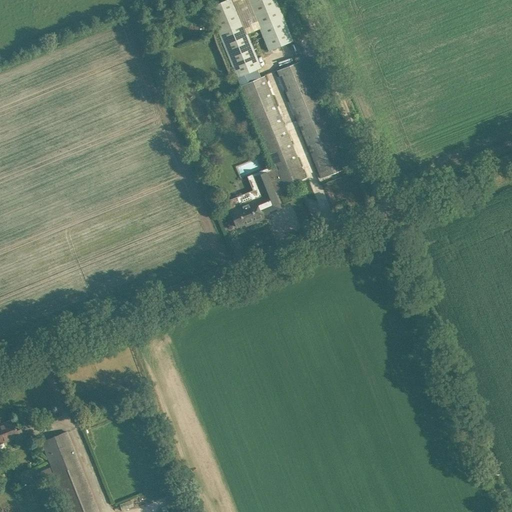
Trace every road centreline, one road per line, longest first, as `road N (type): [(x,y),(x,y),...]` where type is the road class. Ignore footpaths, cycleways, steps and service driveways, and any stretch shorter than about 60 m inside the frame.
road 1 (unclassified): [(0,360),(388,210)]
road 2 (unclassified): [(388,210),(298,0)]
road 3 (unclassified): [(0,53),(128,0)]
road 4 (unclassified): [(388,210),(511,163)]
